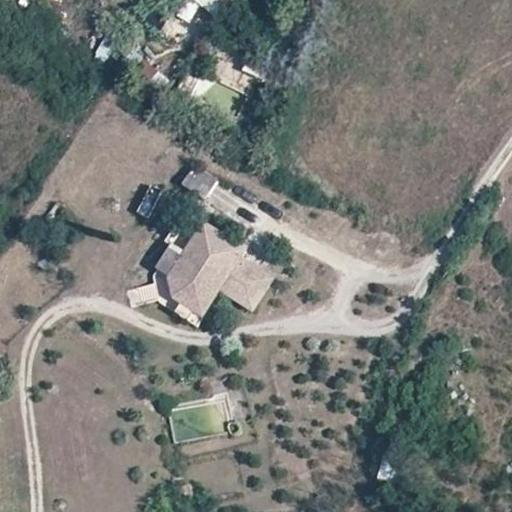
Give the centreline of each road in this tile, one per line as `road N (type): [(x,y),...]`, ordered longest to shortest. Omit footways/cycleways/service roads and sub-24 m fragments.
road 1 (track): [(37,511),(37,359),(75,312),(120,324),(197,328),(371,319),(423,277)]
road 2 (track): [(369,494),(384,396),(423,277),(511,161)]
